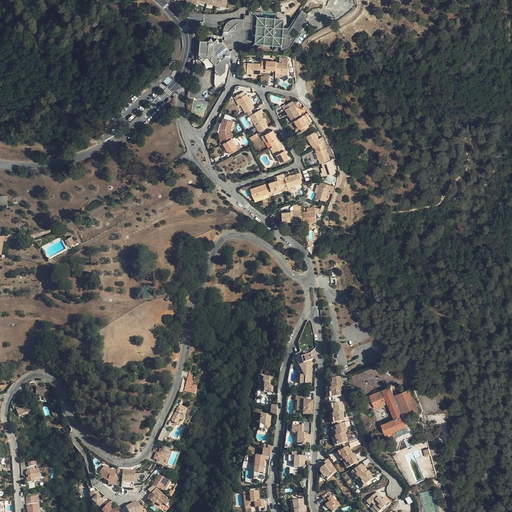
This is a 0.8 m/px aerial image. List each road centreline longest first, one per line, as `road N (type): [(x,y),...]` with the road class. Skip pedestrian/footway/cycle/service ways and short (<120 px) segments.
road 1 (residential): [(304,280),(264,245),(223,239),(194,297),(173,396),(148,449),(133,462),(115,462),(76,431),(55,381),(27,377),(5,411),(19,511)]
road 2 (track): [(358,0),(300,57),(304,94),(341,172),(307,255)]
road 3 (residential): [(394,490),(353,415),(327,290)]
road 4 (residential): [(276,511),(271,490),(285,368),(305,313)]
road 5 (unclassified): [(175,83),(138,122),(95,150),(46,164),(0,162)]
road 6 (residential): [(316,316),(316,511)]
road 7 (residential): [(230,190),(297,163),(260,89)]
road 8 (residential): [(230,190),(307,255),(311,278)]
